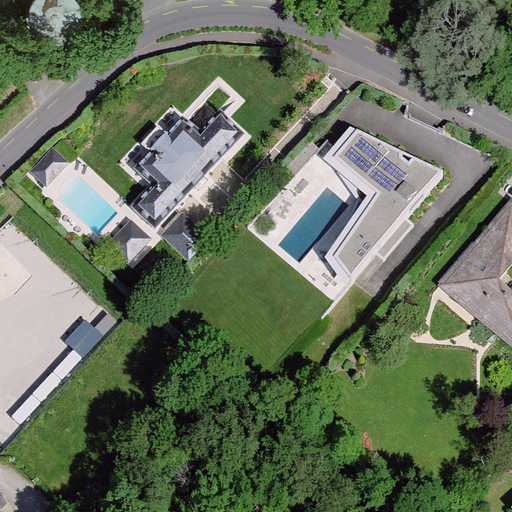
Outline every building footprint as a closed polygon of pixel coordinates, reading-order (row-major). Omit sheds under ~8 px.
[(27,0),(25,5),(26,15),(32,27),(38,32),(48,36),(59,35),(70,30),(76,21),(79,10),(78,0),(27,0)] [(179,123),(137,169),(155,186),(135,208),(154,226),(236,136),(215,116),(195,138),(179,123)] [(347,129),(333,164),(380,182),(348,266),(367,274),(380,239),(404,248),(436,163),(347,129)] [(70,165),(53,149),(32,171),(49,187),(70,165)] [(511,205),(444,287),(511,344),(511,205)] [(207,239),(182,216),(163,237),(188,260),(207,239)] [(150,241),(131,223),(109,247),(128,265),(150,241)] [(71,339),(88,355),(107,335),(89,319),(71,339)]
